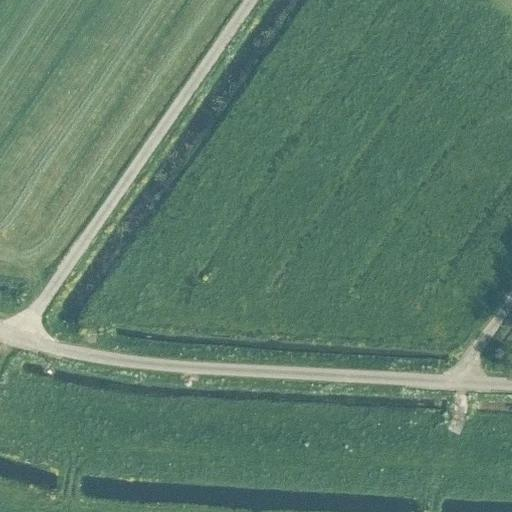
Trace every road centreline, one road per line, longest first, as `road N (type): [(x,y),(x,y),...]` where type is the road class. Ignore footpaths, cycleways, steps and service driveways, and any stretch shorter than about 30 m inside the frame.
road 1 (unclassified): [(511,383),(141,365),(29,339)]
road 2 (unclassified): [(29,339),(41,306),(254,0)]
